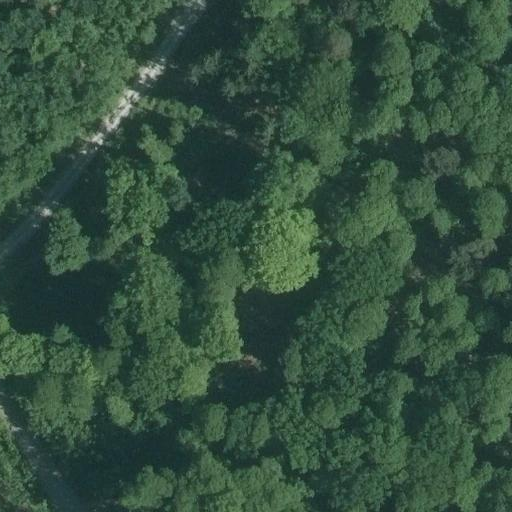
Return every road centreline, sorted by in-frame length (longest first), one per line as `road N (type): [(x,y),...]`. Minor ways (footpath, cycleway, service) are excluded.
road 1 (track): [(0,258),(84,183),(197,0)]
road 2 (residential): [(0,401),(75,511)]
